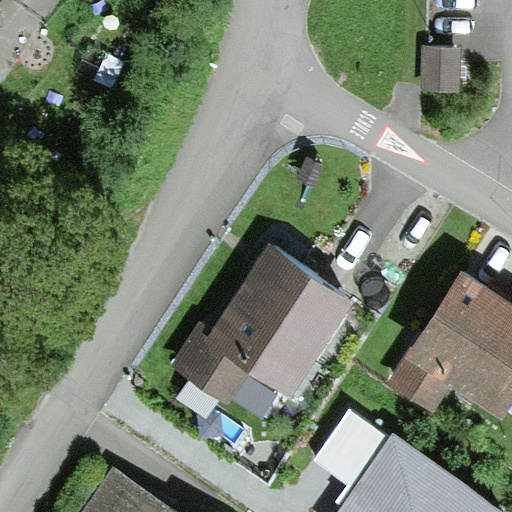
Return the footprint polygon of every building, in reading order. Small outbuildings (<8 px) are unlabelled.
[(462,46),(427,45),(424,80),(461,84),(462,46)] [(356,300),(270,244),(215,326),(203,318),(172,365),(228,401),(247,371),(290,399),(356,300)] [(511,399),(511,309),(461,276),(390,383),(435,413),(453,385),(500,417),(511,399)] [(509,511),(396,432),(338,511),(509,511)] [(84,511),(180,511),(116,468),(84,511)]
